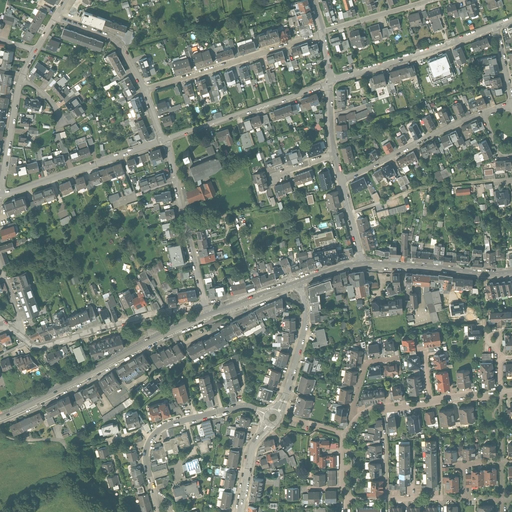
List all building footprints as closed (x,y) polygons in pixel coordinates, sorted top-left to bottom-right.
[(306,0),(303,0),(297,2),(300,10),(297,11),(295,12),(296,15),(310,11),(306,0)] [(322,1),(325,11),(332,8),(330,0),(326,0),(325,0),(322,1)] [(349,0),(342,0),(346,10),(347,12),(348,17),(356,14),(353,6),(350,6),(348,1),(349,0)] [(372,0),(364,0),(365,2),(366,4),(367,4),(368,11),(376,9),(374,2),(373,2),(372,0)] [(473,0),(469,0),(465,2),(467,8),(468,8),(469,12),(477,10),(473,0)] [(485,0),(489,10),(497,7),(494,0),(485,0)] [(455,5),(446,7),(448,15),(453,13),(454,17),(458,16),(455,5)] [(296,8),(291,10),(290,9),(287,10),(289,17),(296,15),(295,12),(297,11),(296,8)] [(332,8),(325,11),(324,11),(326,16),(328,23),(335,20),(334,15),(335,15),(334,8),(332,8)] [(431,12),(427,13),(430,20),(434,32),(443,29),(439,18),(441,17),(439,9),(431,11),(431,12)] [(35,15),(33,19),(40,23),(45,14),(38,10),(35,15)] [(310,11),(296,15),(297,18),(300,17),(302,17),(303,20),(305,25),(307,24),(313,22),(310,11)] [(18,19),(13,15),(13,14),(11,14),(12,12),(9,12),(7,17),(10,18),(13,18),(13,19),(14,19),(17,21),(18,19)] [(97,16),(93,14),(93,15),(85,12),(82,20),(89,22),(89,23),(95,25),(95,24),(103,27),(106,19),(97,16)] [(418,13),(408,16),(411,26),(420,23),(421,23),(420,19),(418,13)] [(289,17),(288,18),(290,24),(293,23),(294,27),(299,25),(299,24),(297,18),(296,15),(289,17)] [(33,19),(28,28),(35,32),(40,23),(33,19)] [(118,23),(115,22),(114,22),(106,19),(103,27),(110,30),(116,32),(124,35),(127,27),(118,24),(118,23)] [(398,19),(389,21),(391,28),(395,27),(396,29),(400,28),(400,26),(400,25),(398,19)] [(302,25),(300,26),(300,25),(299,26),(300,29),(299,29),(300,30),(299,30),(300,34),(301,33),(302,37),(312,34),(311,30),(310,31),(307,24),(305,25),(302,25)] [(378,24),(369,27),(372,33),(371,34),(373,41),(382,38),(380,30),(378,24)] [(287,25),(277,28),(277,29),(280,40),(281,42),(283,41),(291,38),(287,25)] [(28,28),(25,26),(23,29),(26,31),(23,37),(30,41),(35,32),(28,28)] [(387,28),(381,30),(384,38),(389,36),(388,30),(387,28)] [(96,40),(91,38),(77,33),(71,31),(65,29),(62,36),(70,39),(69,40),(73,41),(89,46),(89,47),(92,48),(93,48),(100,50),(103,43),(96,40)] [(277,29),(272,31),(272,29),(267,31),(267,32),(258,35),(261,46),(280,40),(277,29)] [(358,30),(350,32),(351,37),(349,37),(350,40),(351,40),(352,45),(355,44),(354,39),(359,38),(360,37),(358,30)] [(339,36),(330,38),(333,46),(335,45),(337,51),(343,49),(339,36)] [(359,38),(354,39),(355,44),(356,47),(367,44),(365,38),(365,36),(360,37),(359,38)] [(487,37),(479,40),(482,48),(490,45),(487,37)] [(53,40),(50,39),(48,45),(47,45),(46,48),(52,50),(51,51),(55,52),(55,51),(56,51),(59,42),(53,40)] [(479,40),(471,43),(474,51),(482,48),(479,40)] [(254,41),(246,44),(248,52),(256,49),(254,41)] [(307,43),(299,46),(302,53),(309,51),(308,47),(307,43)] [(246,44),(238,46),(241,54),(248,52),(246,44)] [(317,44),(308,47),(309,51),(311,55),(314,54),(314,55),(319,54),(317,49),(318,49),(317,44)] [(214,48),(216,54),(218,61),(226,59),(224,51),(222,45),(214,48)] [(299,46),(292,48),(295,60),(299,58),(298,54),(302,53),(299,46)] [(460,47),(453,50),(456,59),(458,63),(465,61),(463,56),(464,56),(460,47)] [(231,49),(224,51),(226,59),(234,56),(232,48),(231,49)] [(12,51),(4,50),(2,59),(11,60),(12,51)] [(201,53),(199,54),(198,50),(193,52),(192,52),(195,61),(197,68),(205,66),(201,53)] [(209,51),(201,53),(205,66),(213,63),(211,55),(209,50),(209,51)] [(282,51),(274,53),(277,61),(280,60),(282,64),(286,63),(284,59),(285,59),(282,51)] [(121,64),(114,52),(104,57),(106,61),(108,62),(110,61),(114,68),(121,64)] [(274,53),(267,56),(271,70),(275,68),(273,62),(277,61),(274,53)] [(436,57),(427,61),(430,67),(429,67),(431,72),(429,73),(430,75),(428,76),(432,85),(455,75),(452,68),(451,64),(450,64),(446,53),(442,55),(442,56),(436,58),(436,57)] [(495,56),(487,57),(489,65),(497,64),(495,56)] [(147,58),(139,61),(142,68),(149,66),(147,58)] [(187,58),(180,61),(184,72),(192,70),(189,63),(188,58),(187,58)] [(11,60),(2,59),(1,67),(2,67),(9,69),(11,60)] [(172,63),(174,68),(176,75),(184,72),(180,61),(172,63)] [(260,62),(249,66),(250,70),(254,69),(255,73),(257,72),(258,75),(263,74),(262,70),(260,62)] [(46,69),(37,63),(32,72),(37,75),(41,77),(46,69)] [(121,64),(114,68),(118,76),(125,72),(121,64)] [(497,64),(489,65),(490,69),(491,73),(499,72),(497,64)] [(406,67),(398,70),(400,78),(410,75),(416,74),(413,65),(406,68),(406,67)] [(149,66),(142,68),(145,76),(156,73),(154,68),(151,69),(149,66)] [(246,67),(238,69),(241,77),(244,76),(245,81),(250,80),(246,67)] [(46,69),(41,77),(44,80),(47,83),(51,77),(54,72),(50,69),(49,70),(46,69)] [(490,69),(485,70),(486,74),(483,75),(483,78),(489,77),(488,74),(491,73),(490,69)] [(398,70),(390,72),(390,73),(393,83),(397,82),(396,79),(400,78),(398,70)] [(232,71),(224,74),(227,81),(228,85),(235,83),(234,79),(232,71)] [(8,74),(3,73),(2,82),(10,84),(11,75),(8,74)] [(393,83),(390,73),(386,74),(389,85),(392,93),(396,92),(393,83)] [(383,74),(372,77),(378,99),(389,96),(386,86),(385,85),(386,85),(383,74)] [(416,74),(410,75),(412,83),(418,82),(416,74)] [(219,75),(211,78),(214,86),(215,85),(215,86),(216,88),(217,89),(222,88),(220,83),(221,83),(219,75)] [(128,77),(121,81),(123,84),(120,86),(122,89),(124,87),(125,88),(132,85),(128,77)] [(500,78),(490,80),(484,81),(485,86),(493,84),(494,87),(501,86),(500,78)] [(57,82),(52,86),(54,89),(53,90),(54,92),(55,91),(57,92),(62,88),(61,87),(63,85),(59,80),(57,82)] [(205,80),(197,82),(200,90),(201,90),(202,94),(207,92),(206,88),(207,88),(207,87),(205,80)] [(2,82),(0,81),(0,90),(5,92),(8,92),(10,84),(2,82)] [(112,82),(104,86),(106,90),(113,86),(112,85),(116,83),(115,81),(112,82)] [(74,87),(70,90),(66,85),(62,88),(65,92),(64,93),(66,95),(67,94),(69,97),(83,86),(80,83),(74,87)] [(191,84),(183,86),(186,94),(187,94),(188,96),(189,97),(194,95),(191,84)] [(132,85),(125,88),(129,96),(135,92),(132,85)] [(212,91),(210,86),(207,87),(207,88),(206,88),(207,92),(208,92),(211,102),(215,101),(214,97),(212,91)] [(501,86),(494,87),(495,95),(503,94),(501,86)] [(181,94),(178,87),(173,89),(175,96),(181,94)] [(62,88),(57,92),(60,95),(59,96),(62,99),(63,98),(66,95),(64,93),(65,92),(62,88)] [(347,90),(336,90),(337,98),(345,98),(344,97),(347,97),(347,90)] [(188,98),(186,94),(183,95),(186,105),(191,103),(189,98),(188,98)] [(316,94),(308,97),(311,105),(314,104),(315,106),(319,105),(316,94)] [(66,103),(65,104),(68,107),(71,110),(80,103),(82,102),(77,95),(71,100),(66,103)] [(138,97),(131,100),(133,108),(141,105),(138,97)] [(308,97),(301,100),(303,107),(311,105),(308,97)] [(30,100),(25,99),(24,107),(28,107),(32,107),(33,99),(31,98),(30,100)] [(345,98),(337,98),(337,107),(345,106),(345,98)] [(483,98),(476,101),(479,108),(486,105),(483,99),(483,98)] [(39,100),(33,99),(32,107),(32,109),(42,110),(43,105),(40,104),(40,102),(38,102),(39,100)] [(165,101),(157,104),(160,112),(168,109),(165,101)] [(476,101),(468,104),(471,112),(479,108),(476,101)] [(74,117),(80,113),(81,115),(85,111),(80,103),(71,110),(70,110),(72,113),(72,114),(74,117)] [(367,109),(354,114),(355,119),(356,121),(369,115),(373,114),(368,103),(364,104),(367,109)] [(458,103),(452,105),(458,117),(465,114),(461,107),(460,107),(458,103)] [(299,104),(291,106),(293,113),(301,111),(299,104)] [(141,105),(133,108),(134,109),(130,111),(132,117),(143,113),(141,105)] [(290,105),(282,108),(285,116),(293,113),(291,106),(290,105)] [(282,108),(274,110),(277,118),(285,116),(282,108)] [(438,111),(437,111),(440,116),(443,124),(450,120),(447,113),(445,108),(438,111)] [(350,112),(345,115),(338,116),(339,124),(336,124),(337,130),(346,129),(350,129),(349,124),(350,124),(350,121),(349,121),(349,120),(355,119),(354,114),(354,112),(350,112)] [(267,114),(260,117),(262,124),(262,125),(270,122),(267,114)] [(422,117),(422,118),(428,131),(435,127),(429,114),(422,117)] [(170,115),(162,118),(165,126),(173,123),(170,115)] [(259,115),(251,118),(254,126),(262,124),(260,117),(259,115)] [(26,118),(21,117),(21,125),(25,126),(24,128),(29,128),(29,125),(29,118),(26,118)] [(251,118),(243,121),(245,129),(254,126),(251,118)] [(142,120),(135,123),(136,126),(131,127),(133,132),(138,130),(145,128),(142,120)] [(476,120),(469,123),(472,130),(479,127),(478,123),(476,120)] [(76,123),(71,127),(73,133),(79,128),(76,123)] [(408,128),(405,123),(403,124),(404,127),(407,132),(407,133),(411,131),(409,127),(408,128)] [(469,123),(461,126),(464,134),(472,130),(469,123)] [(416,124),(409,127),(411,131),(414,138),(421,134),(416,124)] [(145,128),(138,130),(139,134),(134,136),(136,140),(136,141),(136,140),(149,135),(145,128)] [(228,128),(216,132),(219,140),(225,138),(228,145),(233,143),(228,128)] [(346,129),(337,130),(337,136),(340,135),(340,139),(347,139),(346,129)] [(261,131),(256,133),(259,143),(265,141),(261,131)] [(456,131),(448,134),(451,141),(454,140),(456,145),(461,143),(458,137),(456,131)] [(248,133),(240,135),(244,148),(253,145),(248,133)] [(403,134),(396,138),(400,145),(407,142),(403,134)] [(448,134),(441,138),(444,145),(451,141),(448,134)] [(75,139),(77,145),(86,141),(86,140),(84,136),(75,139)] [(27,137),(20,137),(19,144),(23,145),(22,146),(27,147),(27,145),(28,140),(28,137),(27,137)] [(389,141),(387,142),(386,139),(381,142),(386,152),(393,149),(389,141)] [(486,140),(478,144),(481,151),(489,147),(486,140)] [(86,141),(77,145),(79,150),(81,158),(91,155),(88,146),(88,147),(88,145),(86,141)] [(434,141),(427,144),(430,151),(433,150),(434,152),(436,153),(440,151),(438,147),(438,148),(436,145),(434,141)] [(320,143),(307,147),(310,156),(323,151),(320,143)] [(427,144),(419,148),(423,155),(425,157),(427,156),(427,153),(430,151),(427,144)] [(217,157),(212,145),(205,148),(208,155),(210,158),(217,157)] [(350,145),(341,147),(345,161),(353,159),(350,145)] [(489,147),(481,151),(482,153),(478,155),(481,160),(492,155),(489,147)] [(160,149),(151,152),(152,155),(153,157),(152,157),(154,163),(163,160),(160,149)] [(375,149),(368,153),(372,160),(379,156),(375,149)] [(79,150),(72,153),(71,152),(69,153),(71,161),(81,158),(79,150)] [(194,175),(195,178),(196,178),(200,176),(215,170),(222,165),(218,157),(217,157),(210,158),(208,155),(204,157),(203,156),(201,157),(201,158),(197,159),(197,158),(194,160),(195,160),(192,161),(190,155),(188,150),(184,152),(186,157),(186,156),(190,166),(192,169),(191,169),(191,170),(190,170),(190,171),(190,172),(190,173),(190,174),(191,174),(192,175),(193,175),(194,175)] [(299,150),(286,154),(289,163),(302,158),(299,150)] [(413,151),(406,155),(410,162),(417,158),(413,151)] [(63,155),(60,155),(60,156),(55,157),(55,156),(56,156),(54,152),(51,153),(52,155),(55,166),(65,163),(63,155)] [(146,154),(140,156),(142,162),(142,163),(148,161),(146,154)] [(279,154),(275,155),(276,158),(273,159),(275,167),(283,165),(280,157),(279,154)] [(52,155),(48,156),(49,159),(45,160),(45,159),(43,160),(45,168),(55,166),(52,155)] [(406,155),(396,160),(399,167),(410,162),(406,155)] [(134,158),(127,161),(130,168),(137,165),(136,164),(134,158)] [(273,159),(265,162),(268,170),(275,167),(273,159)] [(511,159),(503,160),(504,168),(511,167),(511,159)] [(24,165),(19,166),(17,166),(19,174),(29,172),(27,164),(26,160),(23,161),(24,165)] [(503,160),(495,161),(496,169),(504,168),(503,160)] [(35,162),(27,164),(29,172),(39,170),(37,162),(35,162)] [(120,163),(119,164),(113,166),(116,174),(118,178),(125,175),(121,163),(120,163)] [(388,165),(381,168),(384,175),(387,173),(389,176),(396,173),(393,167),(390,168),(388,165)] [(114,166),(111,167),(111,166),(106,168),(109,177),(116,174),(114,166)] [(448,166),(440,170),(443,177),(451,173),(448,166)] [(104,169),(99,171),(102,179),(109,177),(106,168),(104,169)] [(381,168),(374,172),(374,173),(372,174),(376,182),(380,181),(379,178),(384,175),(381,168)] [(99,170),(89,174),(91,180),(92,183),(93,183),(102,180),(102,179),(99,171),(99,170)] [(309,170),(302,173),(304,180),(312,178),(309,170)] [(328,170),(319,173),(322,186),(332,184),(328,170)] [(439,170),(434,172),(438,180),(443,178),(440,170),(439,170)] [(263,171),(256,173),(253,174),(254,179),(252,179),(253,182),(258,181),(266,178),(263,171)] [(164,173),(155,175),(158,183),(166,180),(164,173)] [(302,173),(294,175),(297,183),(304,180),(302,173)] [(83,175),(76,178),(77,183),(79,188),(79,187),(86,185),(85,182),(83,175)] [(158,183),(155,175),(147,178),(150,186),(158,183)] [(197,187),(193,189),(193,187),(190,189),(190,190),(187,191),(188,194),(187,195),(190,203),(212,194),(207,181),(202,183),(200,176),(196,178),(198,185),(197,186),(197,187)] [(401,176),(397,178),(401,186),(405,184),(405,183),(401,176)] [(363,177),(350,183),(354,191),(367,185),(363,177)] [(147,178),(139,181),(141,189),(150,186),(147,178)] [(266,178),(258,181),(260,188),(268,186),(266,178)] [(70,180),(60,185),(63,193),(69,191),(69,189),(73,188),(72,185),(70,180)] [(289,180),(282,183),(285,191),(292,188),(289,180)] [(282,183),(274,185),(277,193),(285,191),(282,183)] [(53,186),(43,190),(47,199),(57,196),(53,186)] [(507,189),(498,190),(499,196),(497,197),(497,198),(497,203),(498,203),(499,203),(499,202),(504,201),(504,203),(505,204),(507,204),(508,203),(508,202),(509,202),(507,189)] [(43,190),(33,193),(36,200),(37,203),(47,200),(47,199),(43,190)] [(170,190),(161,192),(162,194),(156,195),(157,200),(163,199),(163,200),(171,198),(170,190)] [(337,190),(326,193),(328,199),(338,197),(337,190)] [(372,193),(376,201),(381,199),(378,191),(372,193)] [(24,196),(4,202),(8,214),(28,208),(24,196)] [(338,197),(328,199),(329,206),(336,205),(340,204),(338,197)] [(36,200),(29,202),(32,210),(36,209),(35,207),(38,206),(37,203),(36,200)] [(173,208),(165,210),(165,211),(159,212),(160,218),(166,216),(167,217),(175,216),(173,208)] [(342,212),(334,214),(337,224),(345,222),(342,212)] [(69,215),(61,220),(63,225),(71,221),(69,215)] [(366,216),(357,219),(360,231),(367,228),(366,221),(367,221),(366,216)] [(10,226),(2,229),(3,233),(2,234),(4,238),(6,237),(17,234),(14,226),(14,225),(10,226)] [(178,225),(169,227),(170,229),(167,229),(166,230),(167,235),(171,234),(171,235),(179,233),(178,225)] [(197,230),(199,238),(206,237),(207,237),(206,233),(212,231),(211,227),(203,228),(197,230)] [(371,228),(360,231),(361,237),(372,234),(371,228)] [(323,243),(323,240),(334,238),(332,229),(321,232),(314,233),(313,233),(316,246),(321,244),(321,243),(323,243)] [(372,234),(361,237),(363,243),(374,241),(372,234)] [(206,237),(199,238),(198,238),(199,247),(200,247),(206,245),(207,245),(208,245),(206,237)] [(13,241),(0,245),(0,254),(1,257),(5,255),(4,251),(15,247),(14,246),(13,241)] [(374,241),(363,243),(364,250),(375,247),(374,241)] [(181,242),(167,246),(172,265),(186,262),(184,254),(185,254),(185,250),(183,251),(181,242)] [(207,245),(206,245),(200,247),(199,247),(198,247),(202,261),(215,258),(214,255),(214,252),(215,252),(214,247),(207,249),(207,245)] [(396,246),(390,245),(389,251),(389,255),(388,259),(400,260),(401,253),(396,253),(396,246)] [(444,246),(435,245),(434,254),(433,263),(443,264),(443,257),(444,246)] [(336,247),(323,249),(323,250),(320,251),(323,264),(340,260),(339,257),(340,257),(338,254),(337,251),(336,247)] [(351,247),(345,249),(346,252),(343,253),(345,256),(348,255),(349,258),(353,256),(351,247)] [(494,251),(490,252),(489,247),(485,248),(485,249),(485,252),(485,253),(486,255),(486,259),(491,259),(491,262),(495,262),(494,251)] [(318,251),(312,252),(314,257),(315,262),(316,266),(317,265),(318,266),(322,265),(322,264),(323,264),(320,251),(320,248),(317,249),(318,251)] [(343,253),(342,253),(341,250),(337,251),(338,254),(340,257),(339,257),(340,260),(349,258),(348,255),(345,256),(343,253)] [(300,253),(296,254),(297,258),(297,259),(299,258),(300,263),(303,262),(301,259),(307,257),(306,252),(300,253)] [(430,253),(416,252),(415,253),(414,261),(429,262),(430,253)] [(5,255),(1,257),(3,264),(10,261),(9,259),(8,260),(6,255),(5,255)] [(464,256),(461,255),(461,256),(460,263),(468,264),(468,256),(464,256)] [(453,258),(443,257),(443,264),(456,265),(456,263),(456,256),(453,256),(453,258)] [(314,257),(306,260),(308,268),(316,266),(315,262),(314,257)] [(161,258),(144,267),(146,272),(148,275),(164,267),(161,258)] [(287,258),(280,261),(284,271),(291,269),(290,266),(289,261),(287,258)] [(300,263),(299,258),(297,259),(297,258),(295,259),(295,262),(297,264),(290,266),(291,269),(293,274),(302,271),(300,263)] [(303,262),(300,263),(302,271),(308,268),(306,259),(305,260),(306,261),(303,262)] [(280,261),(276,262),(277,266),(274,267),(276,275),(284,271),(280,261)] [(14,275),(13,275),(14,279),(14,280),(15,285),(16,284),(18,288),(30,284),(31,284),(26,271),(21,273),(14,275)] [(146,272),(140,275),(141,278),(144,283),(146,282),(147,284),(149,283),(153,290),(155,289),(154,287),(152,288),(149,281),(150,281),(150,280),(148,275),(146,272)] [(363,274),(349,276),(349,278),(350,281),(350,284),(353,284),(353,287),(355,298),(369,296),(369,290),(379,289),(378,283),(369,285),(370,287),(368,287),(368,286),(369,285),(369,284),(368,283),(364,284),(363,274)] [(438,277),(412,275),(412,274),(411,285),(411,286),(415,285),(424,286),(425,292),(423,293),(423,295),(426,304),(427,304),(433,302),(430,291),(437,290),(439,290),(439,285),(439,282),(438,277)] [(265,275),(259,277),(262,286),(268,284),(266,278),(265,275)] [(452,277),(440,275),(440,282),(440,285),(443,285),(444,282),(451,283),(452,278),(452,277)] [(256,277),(252,278),(253,282),(256,281),(256,283),(258,287),(262,286),(259,277),(259,276),(256,277)] [(144,283),(141,278),(137,280),(142,290),(147,288),(144,283)] [(331,278),(308,285),(308,290),(309,301),(320,300),(319,292),(333,288),(331,278)] [(464,280),(452,278),(451,283),(455,283),(454,289),(463,290),(463,288),(464,280)] [(142,290),(137,280),(134,282),(137,288),(136,288),(138,292),(142,290)] [(473,280),(464,280),(463,288),(472,289),(473,280)] [(168,281),(160,284),(162,287),(161,288),(163,292),(172,288),(168,281)] [(451,283),(444,282),(443,285),(443,289),(448,290),(448,292),(449,292),(451,283)] [(215,287),(212,287),(211,283),(206,283),(206,284),(208,297),(217,295),(215,287)] [(505,285),(504,283),(502,283),(502,285),(499,286),(501,295),(501,296),(507,294),(505,285)] [(30,284),(18,288),(27,316),(39,312),(30,284)] [(240,284),(231,286),(234,294),(241,292),(240,284)] [(492,284),(486,285),(488,293),(489,297),(495,296),(493,287),(492,284)] [(224,285),(215,287),(217,295),(226,293),(224,285)] [(400,286),(394,287),(394,290),(392,291),(391,288),(387,289),(388,295),(391,295),(395,294),(401,293),(400,286)] [(151,294),(148,287),(147,288),(142,290),(144,294),(143,295),(144,297),(151,294)] [(443,289),(443,290),(439,290),(437,290),(430,291),(433,302),(436,312),(443,310),(442,304),(441,304),(438,293),(443,293),(448,293),(448,292),(448,290),(443,289)] [(142,290),(138,292),(139,295),(133,298),(134,301),(137,306),(146,302),(144,297),(143,295),(144,294),(142,290)] [(195,290),(186,292),(188,300),(196,299),(195,290)] [(130,291),(126,293),(120,296),(125,306),(130,304),(129,303),(131,303),(134,301),(133,298),(130,291)] [(118,319),(111,302),(115,301),(112,292),(103,295),(108,307),(108,309),(112,319),(113,321),(118,319)] [(178,293),(178,294),(178,298),(179,302),(188,300),(186,292),(178,293)] [(175,296),(171,297),(171,296),(168,296),(169,306),(176,305),(175,298),(175,296)] [(381,306),(381,305),(378,305),(375,302),(371,303),(373,315),(375,315),(376,315),(378,315),(381,314),(381,315),(384,315),(384,314),(389,314),(393,314),(393,313),(399,313),(402,313),(402,299),(395,300),(395,301),(391,301),(388,302),(388,305),(384,305),(384,306),(381,306)] [(320,300),(309,301),(310,311),(318,310),(321,310),(320,300)] [(275,302),(263,307),(265,312),(266,312),(275,308),(275,302)] [(433,302),(427,304),(433,324),(439,322),(436,312),(433,302)] [(462,304),(450,306),(452,315),(463,313),(462,304)] [(96,318),(92,306),(86,308),(87,310),(91,320),(96,318)] [(108,307),(100,310),(105,322),(112,319),(109,309),(108,309),(108,307)] [(265,312),(263,307),(254,312),(258,319),(265,316),(264,313),(265,312)] [(266,312),(267,313),(268,313),(271,321),(276,319),(276,317),(276,316),(276,312),(275,312),(275,308),(266,312)] [(318,310),(310,311),(311,321),(315,321),(319,321),(323,321),(322,322),(324,322),(325,309),(321,310),(318,310)] [(87,310),(78,313),(82,323),(91,320),(87,310)] [(66,318),(64,311),(62,312),(61,311),(54,314),(55,314),(53,315),(55,320),(56,319),(57,321),(52,323),(53,325),(55,330),(56,333),(60,331),(60,332),(62,333),(63,331),(64,331),(65,329),(66,329),(67,329),(69,329),(71,329),(72,328),(71,327),(72,326),(69,317),(66,318)] [(258,319),(254,312),(248,315),(253,322),(258,319)] [(501,312),(490,313),(490,320),(489,320),(489,324),(495,324),(495,321),(496,319),(497,319),(497,317),(501,317),(501,312)] [(511,312),(501,312),(501,317),(504,317),(504,319),(506,319),(507,321),(510,320),(511,319),(511,312)] [(78,313),(69,317),(72,326),(82,323),(78,313)] [(29,316),(27,317),(31,327),(36,325),(33,315),(29,316)] [(253,322),(248,315),(242,318),(247,325),(253,322)] [(241,328),(247,325),(242,318),(237,320),(241,328)] [(247,325),(241,328),(243,332),(246,336),(259,329),(262,328),(258,319),(253,322),(247,325)] [(289,319),(283,319),(283,320),(283,326),(282,326),(282,331),(294,331),(296,330),(295,319),(289,319)] [(237,320),(236,320),(230,324),(236,335),(243,332),(241,328),(237,320)] [(48,326),(46,324),(38,327),(39,330),(41,334),(46,332),(47,334),(49,334),(48,331),(49,331),(48,326)] [(236,335),(230,324),(225,327),(227,329),(231,338),(236,335)] [(324,328),(315,330),(318,341),(313,343),(314,347),(328,344),(324,328)] [(231,338),(227,329),(215,336),(221,347),(233,340),(231,338)] [(474,329),(468,329),(468,335),(469,335),(469,338),(474,338),(481,338),(480,329),(474,329)] [(39,330),(31,335),(32,339),(39,336),(41,341),(43,340),(43,339),(41,334),(39,330)] [(294,331),(282,331),(283,335),(283,342),(283,343),(290,342),(294,342),(294,331)] [(430,332),(428,331),(427,333),(426,333),(422,334),(423,340),(424,340),(425,346),(431,345),(434,345),(434,344),(441,343),(440,337),(439,337),(438,332),(430,333),(430,332)] [(6,335),(6,333),(0,334),(0,339),(0,341),(4,340),(6,345),(12,343),(9,334),(6,335)] [(96,343),(93,343),(93,344),(89,344),(91,350),(93,353),(94,353),(95,357),(100,356),(102,354),(104,354),(105,355),(104,351),(105,351),(108,351),(109,352),(109,351),(112,350),(112,351),(115,350),(114,349),(115,349),(115,350),(118,350),(119,350),(118,348),(121,347),(121,346),(124,346),(122,338),(121,338),(120,335),(115,336),(112,337),(110,338),(110,337),(106,338),(107,339),(100,340),(101,341),(98,342),(96,343)] [(218,348),(212,337),(207,340),(213,350),(218,348)] [(413,338),(409,339),(409,338),(406,339),(402,340),(403,350),(409,349),(415,348),(413,338)] [(203,342),(202,340),(197,343),(202,353),(207,351),(203,342)] [(213,350),(207,340),(203,342),(207,351),(208,353),(213,350)] [(393,341),(388,342),(384,343),(385,348),(386,354),(394,353),(395,352),(394,345),(393,341)] [(202,353),(197,343),(192,345),(198,356),(202,353)] [(86,355),(81,344),(75,347),(73,348),(75,351),(78,359),(86,355)] [(177,345),(171,349),(178,359),(181,357),(181,358),(185,356),(180,350),(177,345)] [(198,356),(192,345),(187,348),(189,352),(193,359),(194,360),(195,362),(199,359),(198,356)] [(164,349),(161,351),(162,353),(159,355),(163,362),(164,364),(167,362),(168,363),(171,361),(165,351),(164,349)] [(171,349),(169,350),(168,349),(165,351),(171,361),(174,359),(175,361),(178,359),(171,349)] [(54,351),(47,354),(47,356),(46,357),(49,362),(50,361),(51,364),(54,362),(54,361),(58,359),(57,359),(62,356),(59,350),(54,352),(54,351)] [(363,352),(351,350),(351,354),(351,357),(361,359),(362,355),(362,356),(363,352)] [(281,352),(280,351),(278,358),(287,360),(289,354),(287,353),(281,352)] [(340,353),(333,351),(331,360),(339,361),(340,353)] [(159,355),(157,352),(151,356),(154,361),(159,367),(162,365),(161,364),(163,362),(159,355)] [(32,358),(29,354),(26,356),(25,355),(22,356),(27,367),(27,368),(31,367),(31,368),(38,365),(36,363),(32,358)] [(142,354),(135,359),(143,370),(150,365),(142,354)] [(22,356),(20,357),(19,356),(16,357),(15,357),(17,363),(20,370),(27,367),(22,356)] [(409,358),(408,358),(409,368),(420,366),(418,356),(416,357),(409,358)] [(313,362),(306,360),(303,370),(314,374),(316,367),(319,368),(320,365),(317,364),(319,359),(314,357),(313,362)] [(361,359),(351,357),(350,360),(349,364),(361,366),(361,362),(361,361),(361,359)] [(9,358),(0,361),(1,366),(3,365),(4,369),(12,366),(9,358)] [(135,358),(116,369),(124,381),(129,377),(132,375),(142,369),(135,358)] [(287,360),(278,358),(276,364),(277,365),(282,366),(285,367),(287,360)] [(232,361),(223,364),(223,367),(224,371),(235,368),(233,362),(233,361),(232,361)] [(396,364),(386,366),(388,375),(391,374),(391,375),(395,375),(395,374),(398,373),(397,373),(396,366),(396,364)] [(379,366),(370,367),(367,375),(367,376),(368,377),(369,378),(370,378),(371,377),(371,376),(377,375),(377,377),(381,376),(380,369),(379,366)] [(235,368),(224,371),(225,374),(226,378),(237,375),(235,368)] [(491,368),(480,368),(480,377),(482,377),(491,376),(491,374),(492,374),(492,371),(491,371),(491,368)] [(142,369),(132,375),(135,380),(145,374),(142,369)] [(281,372),(272,369),(270,376),(278,379),(281,372)] [(357,371),(345,369),(345,373),(345,376),(356,378),(356,375),(357,375),(357,371)] [(468,370),(464,370),(464,369),(460,370),(460,371),(456,371),(458,386),(470,384),(471,384),(470,380),(468,370)] [(447,371),(436,373),(436,377),(435,378),(436,383),(437,384),(438,389),(442,389),(445,389),(445,388),(449,388),(448,380),(448,377),(447,371)] [(119,384),(112,372),(105,377),(113,388),(119,384)] [(208,374),(199,376),(200,380),(199,381),(200,384),(201,384),(210,382),(208,374)] [(162,381),(159,375),(156,377),(157,378),(160,383),(156,386),(159,389),(160,390),(164,388),(165,386),(162,381)] [(237,375),(226,378),(227,381),(228,385),(239,381),(237,375)] [(278,379),(270,376),(268,383),(277,385),(278,379)] [(315,380),(301,376),(297,389),(312,393),(312,392),(309,391),(310,387),(313,388),(315,380)] [(415,376),(414,376),(412,376),(412,377),(408,377),(409,382),(407,383),(408,389),(409,389),(410,394),(414,393),(415,394),(418,393),(417,393),(422,392),(419,376),(415,376)] [(491,376),(482,377),(482,381),(483,381),(484,386),(493,386),(493,383),(494,383),(493,379),(493,376),(491,376)] [(113,388),(105,377),(99,381),(107,393),(113,388)] [(239,381),(228,385),(229,388),(230,391),(230,392),(235,390),(241,388),(239,381)] [(210,382),(201,384),(202,388),(201,388),(202,392),(203,392),(212,389),(210,382)] [(151,385),(149,383),(143,388),(150,396),(159,389),(156,386),(156,385),(155,386),(153,383),(151,385)] [(183,383),(179,384),(179,385),(173,387),(175,394),(177,394),(179,400),(187,397),(183,383)] [(100,396),(94,384),(86,388),(91,397),(93,400),(100,396)] [(400,386),(392,387),(392,392),(393,398),(393,399),(402,398),(401,390),(400,386)] [(83,389),(79,391),(83,399),(88,396),(88,399),(91,397),(86,388),(83,389)] [(273,391),(264,388),(262,397),(263,397),(268,399),(270,399),(273,391)] [(352,390),(340,388),(340,392),(340,395),(351,396),(351,393),(352,390)] [(212,389),(203,392),(204,396),(203,396),(204,399),(205,399),(211,397),(214,397),(212,389)] [(377,389),(376,390),(373,390),(374,401),(375,402),(377,401),(385,400),(384,394),(383,389),(377,389)] [(373,390),(363,392),(364,402),(372,401),(373,403),(374,401),(373,390)] [(83,399),(79,391),(75,393),(77,399),(77,401),(83,399)] [(351,396),(340,395),(339,397),(338,401),(344,402),(350,403),(351,399),(350,399),(351,396)] [(71,402),(69,396),(63,399),(68,411),(75,408),(79,406),(77,401),(77,399),(71,402)] [(313,400),(300,396),(298,402),(297,401),(295,407),(297,407),(295,413),(308,416),(313,400)] [(131,397),(122,403),(126,408),(135,402),(131,397)] [(68,411),(63,399),(57,401),(60,410),(64,418),(68,416),(68,415),(69,414),(68,411)] [(57,401),(46,407),(49,415),(60,410),(57,401)] [(122,403),(114,408),(117,413),(126,408),(122,403)] [(165,403),(149,407),(150,410),(148,410),(151,419),(152,419),(153,421),(162,418),(161,416),(163,416),(164,417),(171,415),(169,408),(170,408),(168,405),(166,405),(165,403)] [(466,407),(465,407),(464,407),(463,407),(459,408),(461,422),(461,423),(468,421),(474,420),(472,406),(468,407),(468,406),(466,406),(466,407)] [(348,409),(336,407),(335,410),(336,411),(336,413),(347,415),(347,412),(348,409)] [(114,408),(101,416),(104,422),(117,413),(114,408)] [(448,409),(447,409),(446,410),(445,410),(443,410),(439,411),(441,425),(447,424),(455,423),(452,409),(449,409),(448,409)] [(40,412),(30,417),(33,424),(36,423),(37,423),(44,420),(40,412)] [(137,412),(130,413),(125,414),(129,429),(142,425),(140,421),(143,421),(139,414),(138,415),(137,412)] [(433,412),(426,413),(426,416),(425,417),(425,419),(427,420),(427,424),(434,423),(435,422),(434,417),(433,412)] [(347,415),(336,413),(331,413),(330,420),(335,420),(346,421),(347,418),(346,418),(347,415)] [(412,415),(411,416),(407,416),(409,430),(411,431),(412,431),(413,429),(416,429),(417,430),(419,430),(420,428),(419,420),(418,416),(416,416),(415,415),(414,415),(414,414),(413,414),(412,415)] [(250,417),(241,416),(239,423),(241,424),(247,425),(249,425),(250,417)] [(394,417),(392,417),(392,416),(390,416),(389,416),(388,417),(389,418),(387,418),(388,423),(389,431),(390,431),(396,430),(394,417)] [(30,417),(20,421),(24,430),(27,428),(29,432),(35,429),(33,424),(30,417)] [(376,425),(375,425),(375,427),(368,428),(368,433),(379,433),(379,430),(383,429),(382,422),(382,420),(375,421),(376,425)] [(20,421),(9,426),(14,435),(24,430),(20,421)] [(110,427),(113,426),(113,423),(102,426),(102,428),(98,429),(100,436),(112,433),(110,427)] [(117,425),(113,426),(110,427),(112,433),(119,432),(117,425)] [(202,427),(200,428),(199,429),(201,435),(202,440),(210,438),(215,437),(214,432),(213,432),(211,425),(202,427)] [(240,430),(235,429),(234,436),(243,438),(245,430),(240,430)] [(182,434),(175,436),(175,437),(177,444),(184,442),(185,446),(190,445),(186,432),(182,433),(182,434)] [(287,435),(279,441),(286,449),(294,442),(287,435)] [(243,438),(234,436),(233,444),(239,445),(242,445),(243,438)] [(170,439),(163,441),(164,446),(165,449),(172,448),(173,451),(178,450),(177,444),(175,437),(170,438),(170,439)] [(202,440),(197,441),(198,446),(199,446),(201,453),(209,451),(208,444),(211,443),(210,438),(202,440)] [(270,439),(264,440),(262,442),(264,444),(264,443),(265,449),(271,448),(270,439)] [(319,440),(313,440),(313,447),(311,447),(311,451),(319,450),(319,446),(319,440)] [(164,446),(159,447),(160,448),(153,450),(155,459),(162,457),(163,460),(168,459),(165,449),(164,446)] [(107,447),(98,450),(100,459),(110,456),(107,447)] [(136,449),(126,452),(128,461),(130,460),(135,459),(138,458),(136,449)] [(232,450),(230,449),(229,457),(238,458),(239,451),(238,451),(232,450)] [(319,455),(319,450),(311,451),(311,454),(313,454),(313,461),(319,461),(319,455)] [(286,453),(282,454),(280,455),(279,454),(277,454),(279,459),(285,457),(286,462),(290,461),(290,459),(286,453)] [(271,455),(270,455),(270,454),(266,455),(267,458),(260,459),(262,467),(269,466),(268,462),(268,461),(269,463),(270,463),(270,461),(273,460),(272,456),(271,456),(271,455)] [(277,454),(271,456),(272,456),(273,460),(274,465),(286,462),(285,457),(279,459),(277,454)] [(336,465),(336,455),(325,455),(325,459),(330,459),(330,465),(336,465)] [(238,458),(229,457),(227,464),(230,465),(235,465),(236,466),(238,458)] [(197,458),(193,459),(193,460),(186,462),(186,464),(188,470),(195,468),(196,472),(201,471),(197,458)] [(111,463),(102,465),(104,474),(114,471),(111,463)] [(140,466),(130,469),(133,477),(142,475),(140,466)] [(229,470),(226,470),(225,477),(234,479),(235,472),(234,471),(229,470)] [(142,475),(133,477),(135,486),(145,484),(142,475)] [(116,477),(107,480),(109,488),(119,486),(116,477)] [(234,479),(225,477),(224,485),(225,485),(231,486),(233,486),(234,479)] [(263,479),(253,477),(250,498),(255,499),(255,498),(260,499),(263,479)] [(196,480),(191,481),(192,482),(185,484),(187,493),(194,491),(195,495),(196,497),(198,498),(201,497),(202,496),(201,494),(200,493),(200,492),(200,493),(196,480)] [(184,483),(179,485),(179,486),(172,487),(174,496),(182,494),(183,498),(188,497),(187,493),(185,484),(184,483)] [(224,491),(223,491),(221,498),(231,500),(232,492),(230,492),(224,491)] [(319,491),(313,491),(314,502),(319,502),(319,503),(322,503),(322,499),(319,499),(319,493),(319,491)] [(147,494),(138,496),(140,505),(149,503),(147,494)] [(231,500),(221,498),(220,506),(223,506),(228,507),(229,507),(231,500)] [(481,501),(464,501),(464,511),(477,511),(478,511),(478,506),(481,506),(481,501)] [(149,503),(140,505),(141,511),(150,511),(152,511),(149,503)]
